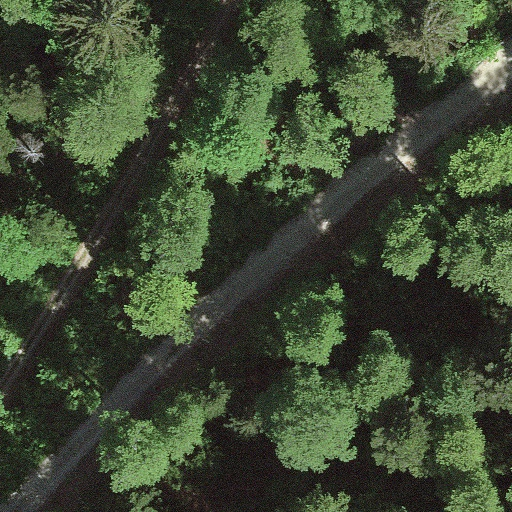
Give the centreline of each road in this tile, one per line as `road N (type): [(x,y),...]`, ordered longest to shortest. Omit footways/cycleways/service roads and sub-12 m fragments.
road 1 (track): [(16,511),(258,260),(431,140),(511,64)]
road 2 (track): [(0,403),(245,0)]
